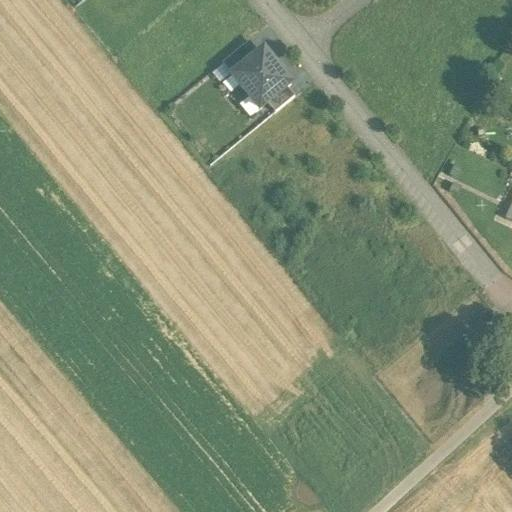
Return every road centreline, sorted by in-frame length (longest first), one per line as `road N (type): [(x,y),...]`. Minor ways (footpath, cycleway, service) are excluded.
road 1 (residential): [(306,41),(425,200),(511,299)]
road 2 (track): [(511,390),(377,511)]
